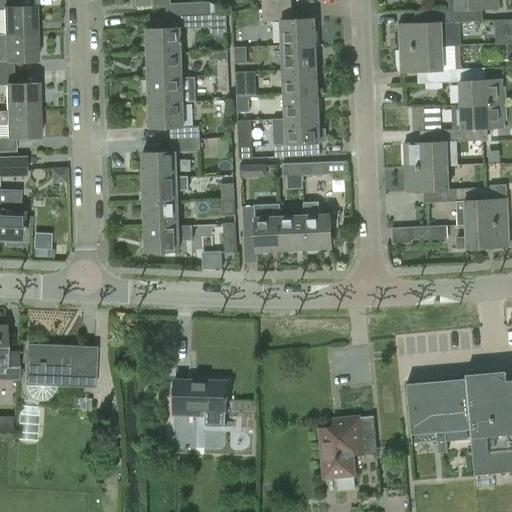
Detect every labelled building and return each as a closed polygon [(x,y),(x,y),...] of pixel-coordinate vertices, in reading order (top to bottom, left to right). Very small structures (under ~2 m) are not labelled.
[(165,4),(165,16),(209,15),(209,2),(168,3),(168,0),(135,0),(135,5),(165,4)] [(260,0),(261,9),(291,8),(290,0),(260,0)] [(446,0),(447,10),(447,23),(459,22),(482,22),(481,9),(497,8),(497,0),(446,0)] [(3,35),(36,34),(35,7),(2,8),(3,35)] [(291,8),(261,9),(262,22),(280,21),(281,45),(313,44),(312,19),(291,20),(291,8)] [(447,10),(413,11),(414,24),(397,24),(398,48),(453,46),(460,45),(459,22),(447,23),(447,10)] [(209,15),(165,16),(166,28),(145,28),(146,53),(179,52),(178,29),(209,28),(209,15)] [(511,20),(494,21),(495,44),(506,44),(511,43),(511,20)] [(0,73),(13,73),(12,61),(37,60),(36,34),(3,35),(0,35),(0,73)] [(313,44),(281,45),(282,70),(314,69),(313,44)] [(449,70),(454,69),(453,46),(398,48),(399,72),(416,72),(416,84),(421,84),(449,82),(449,70)] [(232,47),(232,48),(233,64),(246,63),(245,47),(232,47)] [(179,52),(146,53),(147,78),(180,77),(179,52)] [(215,76),(227,76),(227,59),(214,60),(215,76)] [(449,70),(449,82),(458,82),(459,106),(501,104),(500,80),(483,81),(484,68),(449,70)] [(314,69),(282,70),(283,95),(316,93),(314,69)] [(13,73),(0,73),(0,85),(4,85),(5,111),(0,111),(0,112),(38,111),(37,84),(13,85),(13,73)] [(228,90),(227,76),(215,76),(215,90),(228,90)] [(147,103),(181,102),(180,77),(147,78),(147,103)] [(234,81),(235,97),(248,97),(247,80),(234,81)] [(316,93),(283,95),(285,120),(317,118),(316,93)] [(248,97),(235,97),(236,113),(248,112),(248,97)] [(169,128),(169,139),(199,138),(198,126),(182,127),(181,102),(147,103),(148,128),(169,128)] [(501,104),(459,106),(450,106),(451,129),(452,142),(487,141),(487,128),(503,127),(501,104)] [(39,137),(38,111),(0,112),(0,122),(6,123),(6,137),(0,137),(0,152),(15,152),(15,138),(39,137)] [(317,118),(285,120),(272,120),(274,157),(314,156),(313,143),(324,143),(323,130),(317,130),(317,118)] [(404,167),(446,166),(445,143),(452,142),(451,129),(419,131),(419,143),(403,144),(404,167)] [(141,178),(175,176),(174,152),(199,152),(199,138),(169,139),(169,152),(141,153),(141,178)] [(252,144),(240,144),(240,158),(252,158),(252,144)] [(0,155),(0,170),(20,170),(19,155),(0,155)] [(326,162),(297,163),(297,176),(327,175),(326,162)] [(297,163),(281,164),(282,177),(297,176),(297,163)] [(241,165),(241,177),(251,177),(255,172),(255,164),(241,165)] [(422,203),(455,202),(454,189),(447,189),(446,166),(404,167),(405,191),(422,190),(422,203)] [(175,177),(175,176),(141,178),(142,202),(176,201),(175,189),(187,189),(187,176),(175,177)] [(221,200),(234,199),(233,183),(220,184),(221,200)] [(454,189),(455,202),(456,202),(457,225),(464,225),(506,223),(505,199),(490,200),(489,187),(454,189)] [(8,192),(0,192),(0,240),(6,241),(6,245),(19,245),(19,241),(21,242),(22,213),(19,213),(19,205),(7,204),(8,192)] [(234,215),(234,199),(221,200),(221,216),(234,215)] [(143,227),(188,225),(176,225),(176,201),(142,202),(143,227)] [(304,215),(305,249),(330,248),(329,214),(318,215),(318,201),(303,202),(304,215)] [(280,204),(241,206),(242,236),(254,235),(255,251),(280,250),(279,216),(280,216),(280,204)] [(279,216),(280,250),(305,249),(304,215),(280,216),(279,216)] [(236,222),(223,222),(224,252),(237,252),(236,222)] [(506,223),(464,225),(465,236),(456,237),(456,249),(465,249),(508,247),(506,223)] [(191,225),(188,225),(143,227),(144,252),(177,251),(177,241),(192,240),(191,225)] [(410,227),(411,240),(446,239),(446,225),(410,227)] [(51,234),(34,233),(33,249),(50,249),(51,234)] [(4,326),(0,326),(0,380),(17,380),(17,350),(5,350),(4,326)] [(94,349),(27,346),(26,384),(27,384),(27,386),(27,389),(28,391),(29,393),(30,395),(32,397),(34,399),(37,400),(40,400),(43,400),(45,400),(49,398),(51,396),(53,394),(54,391),(55,389),(55,385),(92,386),(94,349)] [(489,372),(465,374),(465,378),(471,438),(474,475),(511,472),(511,379),(506,380),(490,382),(489,372)] [(432,381),(406,383),(411,443),(437,441),(438,453),(447,452),(446,440),(471,438),(465,378),(463,378),(441,380),(442,384),(432,385),(432,381)] [(224,382),(172,380),(171,415),(203,416),(203,411),(223,411),(224,382)] [(77,410),(89,411),(90,398),(78,397),(77,410)] [(261,425),(262,402),(247,401),(246,424),(261,425)] [(352,454),(363,453),(363,454),(376,453),(373,416),(360,417),(360,416),(341,418),(342,426),(318,429),(322,479),(354,476),(352,454)]
